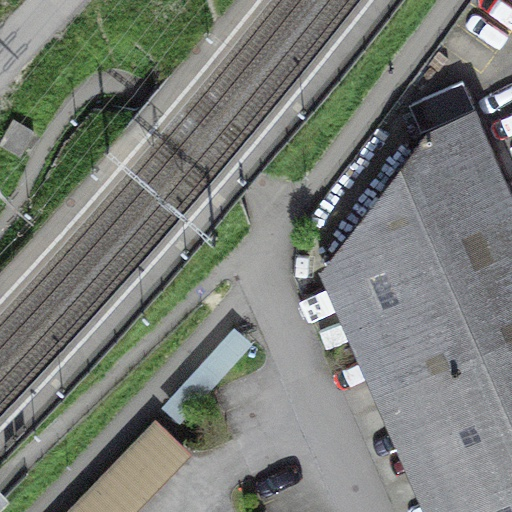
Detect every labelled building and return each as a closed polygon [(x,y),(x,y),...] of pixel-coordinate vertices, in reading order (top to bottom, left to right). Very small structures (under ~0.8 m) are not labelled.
[(461,80),(408,104),(421,131),(474,107),(461,80)] [(511,511),(511,207),(473,117),(432,134),(344,251),(457,511),(511,511)] [(234,327),(161,407),(179,425),(253,345),(234,327)] [(159,418),(66,511),(134,511),(194,452),(159,418)] [(0,485),(0,503),(9,494),(0,485)]
